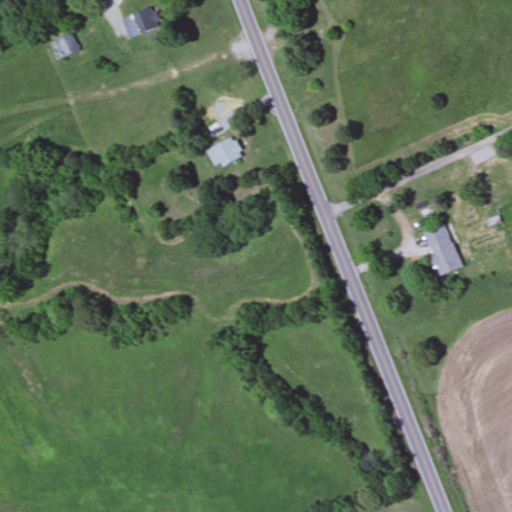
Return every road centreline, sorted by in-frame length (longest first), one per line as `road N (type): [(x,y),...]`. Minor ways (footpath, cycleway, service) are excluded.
road 1 (primary): [(442,511),(238,0)]
road 2 (residential): [(324,215),(511,130)]
